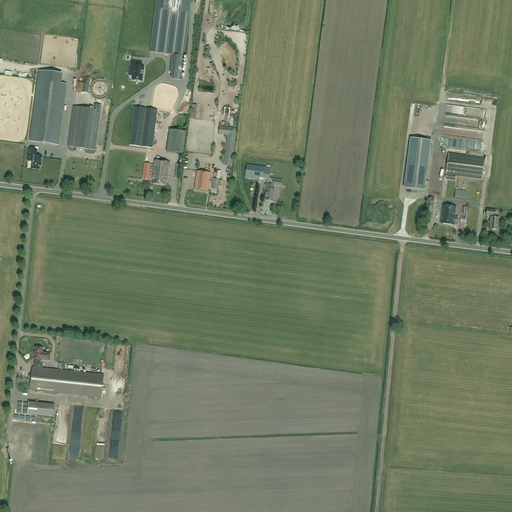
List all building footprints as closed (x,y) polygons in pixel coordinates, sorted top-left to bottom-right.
[(154,0),(147,54),(170,58),(168,71),(180,73),(190,0),(154,0)] [(128,63),(127,74),(130,74),(129,81),(139,82),(139,77),(141,77),(141,74),(140,74),(141,69),(138,69),(138,65),(128,63)] [(40,71),(30,142),(58,145),(66,85),(60,84),(62,74),(40,71)] [(95,147),(100,110),(74,107),(70,141),(69,141),(68,147),(96,150),(96,147),(95,147)] [(152,149),(157,110),(135,107),(130,146),(152,149)] [(232,166),(233,159),(237,129),(220,126),(219,134),(228,136),(224,165),(232,166)] [(183,154),(186,131),(169,130),(167,152),(183,154)] [(404,188),(424,190),(430,141),(411,139),(404,188)] [(30,149),(28,161),(32,162),(31,169),(39,170),(40,165),(40,163),(41,163),(42,157),(36,156),(37,150),(30,149)] [(449,154),(446,179),(455,181),(455,176),(481,179),(484,159),(449,154)] [(154,162),(151,162),(151,161),(130,158),(127,177),(142,180),(150,181),(152,181),(151,184),(165,185),(166,181),(167,181),(168,171),(167,171),(167,168),(169,168),(170,163),(154,160),(154,162)] [(247,165),(245,178),(259,180),(260,178),(263,179),(263,174),(269,175),(270,168),(266,167),(264,167),(247,165)] [(208,191),(210,173),(197,171),(195,182),(197,182),(196,190),(208,191)] [(282,181),(268,179),(267,184),(264,184),(264,189),(267,189),(265,201),(273,202),(275,190),(272,189),(273,185),(282,186),(282,181)] [(453,200),(465,200),(465,191),(454,191),(453,200)] [(457,226),(458,217),(455,216),(456,207),(442,206),(441,215),(442,216),(441,224),(453,225),(453,226),(457,226)] [(498,230),(499,218),(490,217),(490,223),(490,224),(490,229),(498,230)] [(43,348),(35,348),(34,352),(33,356),(34,356),(34,357),(35,357),(34,368),(33,368),(30,391),(102,398),(104,375),(42,369),(43,364),(41,364),(41,360),(50,361),(51,354),(42,353),(43,348)] [(52,418),(53,406),(27,403),(26,415),(52,418)]
